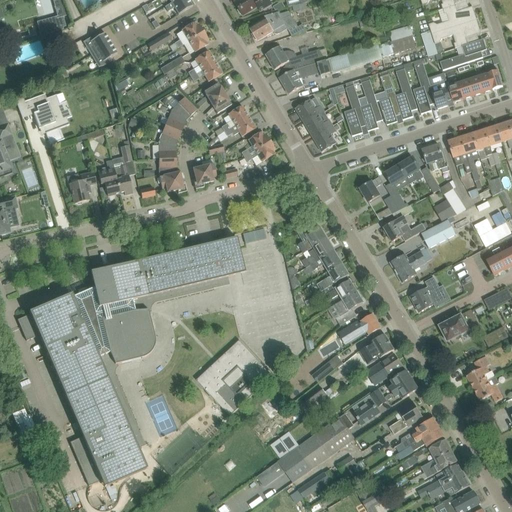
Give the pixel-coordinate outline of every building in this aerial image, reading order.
[(193,7),(188,0),(173,0),(170,2),(171,4),(165,8),(168,13),(174,9),(179,16),(193,7)] [(239,0),(235,3),(239,10),(238,11),(240,15),(242,14),(243,16),(252,11),(258,7),(261,12),(264,10),(273,4),(270,0),(239,0)] [(442,5),(443,9),(467,2),(466,0),(421,0),(423,6),(428,4),(430,0),(431,0),(444,0),(445,2),(444,4),(442,5)] [(428,22),(432,34),(477,20),(474,10),(470,12),(467,2),(443,9),(439,11),(443,23),(438,25),(434,23),(433,20),(428,22)] [(146,5),(142,7),(143,8),(146,14),(150,11),(146,5)] [(256,40),(257,40),(258,41),(273,32),(275,34),(276,34),(278,35),(288,29),(293,37),(307,32),(303,25),(299,28),(289,12),(281,14),(280,12),(278,13),(264,16),(266,19),(250,28),(254,34),(253,34),(256,40)] [(63,17),(38,24),(41,37),(64,31),(63,28),(66,27),(63,17)] [(477,20),(432,34),(435,44),(436,44),(439,54),(444,52),(443,50),(444,50),(441,43),(442,39),(456,35),(458,41),(456,43),(454,44),(456,49),(480,41),(477,31),(481,30),(477,20)] [(181,31),(188,42),(204,33),(199,25),(197,25),(195,23),(187,28),(181,31)] [(389,32),(392,41),(413,36),(411,26),(389,32)] [(83,43),(91,56),(111,44),(105,33),(97,38),(96,35),(83,43)] [(167,33),(154,41),(158,48),(171,40),(167,33)] [(204,33),(188,42),(195,53),(209,45),(207,42),(208,41),(204,33)] [(327,61),(294,70),(280,78),(289,95),(304,86),(299,79),(321,73),(322,76),(333,73),(333,74),(383,60),(382,58),(416,48),(413,36),(392,41),(379,46),(329,60),(327,61)] [(480,41),(462,47),(465,55),(441,63),(443,71),(483,58),(481,52),(487,51),(484,40),(480,41)] [(117,54),(111,44),(91,56),(98,68),(104,66),(112,61),(110,58),(117,54)] [(300,66),(294,70),(327,61),(319,50),(297,57),(297,55),(296,55),(295,54),(294,53),(293,52),(291,52),(290,51),(288,51),(287,51),(286,52),(284,52),(281,47),(266,55),(275,71),(290,62),(292,66),(298,62),(300,66)] [(195,60),(202,71),(216,63),(209,52),(195,60)] [(161,69),(164,75),(166,74),(167,76),(163,78),(165,80),(168,78),(169,80),(176,76),(173,70),(185,63),(181,57),(161,69)] [(216,63),(202,71),(208,82),(214,79),(223,74),(216,63)] [(436,104),(431,86),(423,64),(415,67),(422,88),(414,91),(422,115),(432,111),(430,106),(436,104)] [(487,72),(488,75),(493,91),(503,87),(497,68),(487,72)] [(188,73),(191,78),(196,74),(193,70),(188,73)] [(403,94),(396,96),(396,97),(402,115),(401,115),(403,121),(414,117),(412,112),(418,110),(405,70),(397,73),(403,94)] [(396,97),(396,96),(389,75),(381,78),(388,99),(380,102),(388,126),(398,122),(396,117),(401,115),(402,115),(396,97)] [(493,91),(488,75),(478,78),(483,94),(493,91)] [(478,78),(469,81),(474,97),(483,94),(478,78)] [(127,81),(116,86),(119,90),(129,85),(127,81)] [(369,105),(361,108),(367,126),(368,132),(379,129),(377,123),(383,121),(370,81),(362,84),(369,105)] [(452,98),(449,87),(447,81),(431,86),(436,104),(438,110),(448,106),(446,100),(452,98)] [(464,100),(474,97),(469,81),(459,84),(464,100)] [(204,92),(211,103),(226,94),(221,87),(218,84),(204,92)] [(454,103),(464,100),(459,84),(449,87),(452,98),(454,103)] [(361,128),(367,126),(361,108),(355,86),(347,88),(346,89),(353,110),(345,113),(353,137),(363,134),(361,128)] [(127,94),(124,90),(117,94),(120,98),(127,94)] [(226,94),(211,103),(218,114),(232,106),(229,102),(230,102),(226,94)] [(45,95),(25,102),(27,110),(31,108),(39,129),(44,127),(50,144),(50,145),(64,140),(64,139),(62,140),(58,130),(56,123),(67,119),(72,117),(67,102),(60,105),(56,96),(47,99),(45,95)] [(172,110),(187,121),(197,111),(191,105),(184,98),(172,110)] [(296,109),(305,124),(319,115),(319,116),(325,112),(321,106),(316,110),(310,101),(304,104),(296,109)] [(0,131),(9,128),(0,107),(0,106),(0,131)] [(218,131),(221,135),(235,127),(249,118),(242,107),(228,115),(232,121),(227,124),(221,128),(222,129),(218,131)] [(112,119),(120,117),(118,109),(109,111),(112,119)] [(165,127),(182,133),(187,121),(172,110),(168,120),(165,127)] [(319,115),(305,124),(313,138),(333,126),(330,121),(324,124),(319,116),(319,115)] [(216,138),(213,140),(208,145),(211,147),(219,140),(220,141),(232,134),(234,136),(239,133),(241,138),(256,129),(249,118),(235,127),(221,135),(216,138)] [(137,121),(131,119),(129,126),(135,129),(137,121)] [(511,132),(509,123),(497,127),(502,143),(508,141),(510,149),(511,149),(511,132)] [(333,126),(313,138),(322,153),(337,144),(331,135),(336,132),(333,126)] [(158,143),(176,146),(182,133),(165,127),(158,143)] [(497,127),(485,131),(490,147),(502,143),(497,127)] [(9,128),(0,131),(0,178),(13,174),(5,154),(9,153),(6,146),(15,143),(9,128)] [(96,138),(94,131),(88,133),(88,134),(86,135),(88,141),(96,138)] [(488,182),(488,183),(490,189),(491,189),(493,197),(505,191),(496,165),(493,154),(490,147),(485,131),(473,134),(479,150),(484,149),(487,157),(488,156),(495,179),(488,182)] [(249,141),(255,152),(270,143),(265,134),(264,135),(262,133),(249,141)] [(485,191),(490,189),(488,183),(483,185),(481,180),(474,161),(481,159),(479,150),(473,134),(462,138),(467,154),(472,172),(477,189),(478,191),(484,188),(485,191)] [(88,141),(86,135),(76,138),(78,143),(88,141)] [(467,174),(472,172),(467,154),(462,138),(449,142),(454,158),(461,156),(467,174)] [(113,163),(114,168),(120,194),(124,193),(125,195),(133,194),(126,163),(132,162),(128,142),(124,143),(125,147),(121,148),(124,161),(113,163)] [(159,160),(177,160),(176,146),(158,143),(158,146),(159,160)] [(270,143),(255,152),(262,163),(275,154),(274,151),(275,150),(270,143)] [(208,148),(210,155),(219,153),(224,152),(223,145),(208,148)] [(447,167),(443,155),(440,145),(423,151),(428,164),(429,163),(432,172),(440,169),(441,169),(442,169),(443,173),(450,171),(448,166),(447,167)] [(498,153),(493,154),(496,165),(501,163),(498,153)] [(413,157),(399,165),(406,177),(414,173),(419,181),(424,178),(428,183),(434,194),(441,190),(427,168),(421,172),(420,169),(413,157)] [(159,178),(177,173),(177,160),(159,160),(159,178)] [(213,178),(217,177),(214,165),(194,169),(197,183),(199,185),(200,189),(204,188),(203,184),(214,182),(213,178)] [(386,187),(391,197),(400,210),(406,207),(398,192),(399,192),(395,184),(406,177),(399,165),(386,174),(391,183),(386,187)] [(120,194),(114,168),(107,170),(107,168),(102,169),(102,171),(98,172),(101,186),(105,185),(105,187),(100,189),(102,197),(107,196),(108,197),(120,194)] [(224,173),(226,179),(238,176),(237,170),(224,173)] [(68,177),(70,185),(75,205),(77,204),(78,205),(81,204),(82,203),(90,201),(88,195),(91,194),(89,186),(97,184),(94,173),(78,177),(78,175),(68,177)] [(180,173),(177,173),(159,178),(162,190),(167,189),(168,193),(178,190),(179,194),(183,193),(182,189),(183,187),(180,173)] [(376,188),(384,184),(380,178),(372,182),(361,189),(369,203),(380,196),(376,188)] [(424,178),(419,181),(422,186),(428,183),(424,178)] [(441,190),(444,195),(453,190),(450,185),(441,190)] [(155,196),(154,188),(141,191),(142,199),(155,196)] [(477,189),(468,192),(472,199),(479,195),(478,191),(477,189)] [(451,207),(457,216),(466,210),(453,190),(444,195),(451,207)] [(0,233),(10,231),(6,214),(12,213),(11,209),(17,208),(15,197),(0,200),(0,233)] [(380,221),(392,214),(400,210),(391,197),(384,200),(389,209),(377,215),(380,221)] [(400,210),(392,214),(396,222),(385,228),(393,242),(402,236),(406,242),(426,230),(429,228),(427,223),(423,224),(411,230),(407,224),(408,223),(404,217),(414,211),(411,206),(407,208),(406,207),(400,210)] [(451,207),(438,215),(443,223),(448,220),(454,217),(457,216),(451,207)] [(449,221),(443,224),(422,235),(429,249),(456,235),(451,224),(456,221),(454,217),(448,220),(449,221)] [(303,254),(314,248),(328,239),(320,227),(319,228),(315,221),(302,228),(310,241),(305,244),(304,242),(298,245),(303,254)] [(30,315),(17,320),(27,341),(39,336),(83,437),(70,443),(89,486),(101,481),(104,488),(147,470),(138,449),(138,448),(143,446),(137,432),(138,431),(114,374),(112,370),(110,367),(108,362),(113,360),(115,365),(132,361),(132,360),(141,358),(142,359),(143,358),(145,358),(146,357),(147,356),(149,355),(150,354),(151,353),(152,352),(153,351),(153,349),(154,348),(155,346),(155,345),(155,343),(155,342),(155,340),(155,339),(155,337),(154,338),(152,328),(149,313),(151,313),(151,310),(151,308),(152,306),(155,303),(158,302),(214,288),(213,287),(228,283),(227,277),(245,273),(237,238),(210,244),(210,245),(198,248),(198,247),(195,248),(195,249),(183,251),(180,251),(181,252),(169,255),(168,254),(166,255),(154,258),(151,258),(151,259),(139,262),(139,261),(122,265),(122,263),(92,270),(92,272),(90,273),(94,288),(88,291),(86,288),(78,291),(80,294),(75,296),(73,296),(72,294),(29,313),(30,315)] [(302,261),(306,268),(322,259),(335,251),(328,239),(314,248),(315,249),(309,253),(312,257),(308,260),(307,259),(302,261)] [(503,253),(499,255),(507,270),(511,267),(511,252),(510,249),(503,253)] [(394,269),(397,274),(430,255),(427,250),(422,253),(421,252),(409,260),(406,255),(391,263),(392,265),(392,266),(393,268),(394,269)] [(324,264),(329,271),(342,263),(335,251),(322,259),(306,268),(305,269),(307,273),(313,270),(314,272),(320,268),(319,267),(324,264)] [(430,255),(397,274),(400,278),(399,280),(401,282),(402,282),(403,284),(418,275),(415,271),(428,263),(427,263),(433,259),(430,255)] [(499,255),(496,257),(487,261),(495,276),(507,270),(499,255)] [(318,286),(321,292),(336,283),(336,284),(350,275),(342,263),(329,271),(332,277),(318,286)] [(287,269),(290,279),(299,273),(297,270),(292,268),(287,269)] [(419,293),(411,297),(412,299),(419,313),(420,313),(421,313),(422,312),(427,309),(428,308),(429,308),(433,306),(434,305),(439,302),(442,300),(439,297),(438,294),(436,290),(439,288),(434,278),(433,279),(426,283),(429,287),(427,289),(426,289),(422,291),(419,293)] [(338,296),(342,301),(357,292),(351,281),(339,288),(336,284),(336,283),(321,292),(316,295),(319,300),(325,297),(328,302),(338,296)] [(497,294),(502,305),(511,299),(511,295),(508,288),(497,294)] [(357,292),(342,301),(345,307),(338,312),(341,317),(337,319),(341,326),(354,318),(350,312),(364,303),(357,292)] [(304,302),(300,295),(295,298),(297,307),(304,302)] [(373,314),(361,322),(362,324),(360,325),(358,321),(344,330),(352,342),(365,334),(365,333),(367,332),(369,335),(373,333),(381,328),(373,314)] [(464,322),(461,316),(445,324),(445,325),(440,327),(444,335),(443,335),(446,341),(447,340),(448,341),(479,325),(475,316),(464,322)] [(504,327),(491,334),(496,345),(509,338),(504,327)] [(364,356),(369,362),(379,356),(381,359),(395,350),(385,334),(371,343),(375,349),(364,356)] [(315,349),(313,339),(306,341),(308,350),(309,350),(309,352),(312,351),(312,349),(315,349)] [(215,363),(196,381),(218,405),(220,403),(232,415),(273,377),(240,341),(225,355),(228,358),(219,367),(215,363)] [(395,354),(381,363),(371,370),(380,383),(390,377),(404,368),(395,354)] [(467,377),(474,389),(496,377),(492,371),(489,373),(486,367),(491,364),(486,357),(482,359),(475,363),(479,371),(467,377)] [(329,363),(312,376),(318,383),(335,370),(329,363)] [(23,367),(14,371),(18,382),(28,378),(23,367)] [(390,389),(393,393),(413,380),(407,371),(391,382),(394,386),(390,389)] [(496,377),(474,389),(480,401),(492,395),(496,402),(503,398),(496,385),(499,384),(496,377)] [(413,380),(393,393),(396,398),(400,396),(403,400),(419,390),(413,380)] [(335,397),(339,393),(334,386),(325,392),(322,388),(303,403),(312,414),(335,397)] [(387,402),(381,394),(378,390),(359,404),(363,409),(354,415),(362,426),(380,413),(376,408),(378,407),(379,407),(387,402)] [(273,394),(260,405),(266,411),(265,412),(271,420),(272,419),(272,420),(280,414),(280,413),(285,409),(273,394)] [(413,402),(405,407),(398,411),(404,420),(391,428),(395,435),(408,426),(409,427),(423,418),(413,402)] [(25,410),(12,415),(21,438),(34,433),(25,410)] [(278,462),(286,473),(293,484),(301,478),(355,440),(348,431),(354,426),(346,414),(295,451),(284,458),(278,462)] [(396,447),(400,454),(411,447),(411,446),(438,428),(433,420),(425,425),(402,439),(402,443),(396,447)] [(411,447),(400,454),(397,455),(400,460),(414,452),(426,444),(428,447),(444,437),(438,428),(411,446),(411,447)] [(286,439),(275,446),(284,458),(295,451),(286,439)] [(431,451),(435,460),(451,452),(445,441),(429,450),(428,449),(415,456),(402,464),(405,470),(428,457),(426,454),(431,451)] [(451,452),(435,460),(438,465),(431,469),(430,469),(424,472),(424,474),(417,478),(420,483),(427,479),(441,471),(457,463),(451,452)] [(357,465),(351,456),(338,464),(343,473),(356,466),(357,465)] [(357,465),(356,466),(359,471),(366,467),(363,461),(357,465)] [(278,462),(270,468),(278,479),(286,473),(278,462)] [(426,489),(429,495),(465,475),(459,464),(444,472),(447,478),(426,489)] [(325,474),(300,490),(305,498),(329,481),(325,474)] [(465,475),(429,495),(432,500),(453,489),(456,494),(471,486),(465,475)] [(360,497),(362,500),(369,496),(364,487),(357,491),(360,497)] [(457,496),(443,504),(447,511),(465,511),(480,504),(474,492),(460,500),(457,496)] [(362,501),(367,510),(375,506),(378,505),(372,495),(362,501)] [(218,496),(211,501),(215,506),(221,501),(218,496)]
